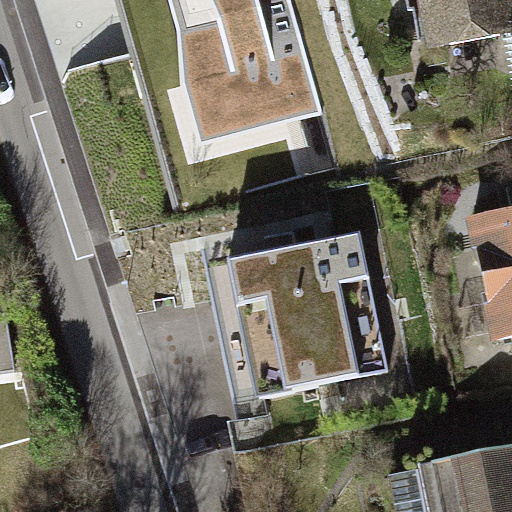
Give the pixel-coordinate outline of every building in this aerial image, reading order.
[(320,104),(290,0),(179,0),(217,133),(320,104)] [(428,0),(437,46),(510,32),(504,0),(428,0)] [(511,214),(473,222),(498,340),(511,336),(511,214)] [(360,236),(228,263),(257,400),(389,373),(360,236)] [(0,366),(14,365),(6,314),(1,315),(0,309),(0,366)] [(511,511),(511,448),(430,465),(431,469),(389,477),(396,511),(511,511)]
